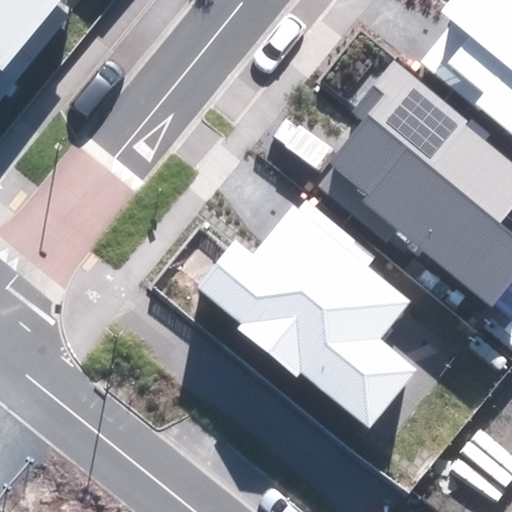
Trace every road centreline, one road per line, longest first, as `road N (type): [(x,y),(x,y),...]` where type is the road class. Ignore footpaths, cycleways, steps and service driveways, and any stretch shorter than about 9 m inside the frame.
road 1 (residential): [(0,289),(247,0)]
road 2 (tertiary): [(0,338),(211,511)]
